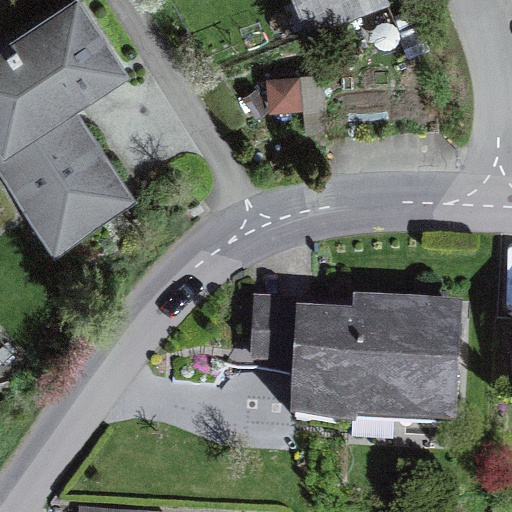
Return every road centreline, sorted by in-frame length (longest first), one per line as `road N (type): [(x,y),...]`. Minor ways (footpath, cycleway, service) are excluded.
road 1 (residential): [(9,511),(196,266),(260,226)]
road 2 (residential): [(123,0),(260,226)]
road 3 (residential): [(260,226),(328,206),(495,206)]
road 4 (residential): [(475,0),(499,57),(495,206)]
